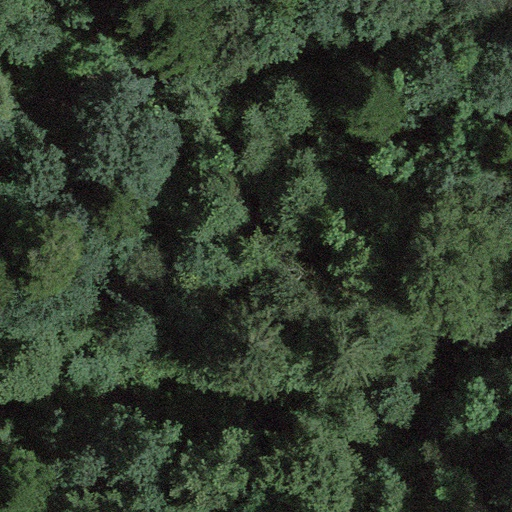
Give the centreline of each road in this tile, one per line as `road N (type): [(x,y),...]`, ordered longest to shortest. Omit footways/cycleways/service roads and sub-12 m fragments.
road 1 (track): [(0,136),(116,82),(511,9)]
road 2 (track): [(511,372),(442,387),(0,398)]
